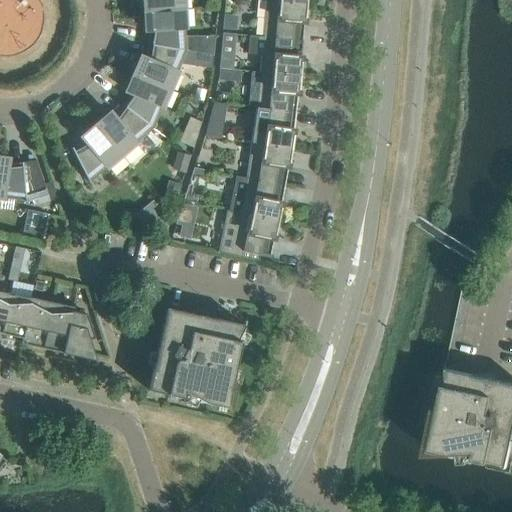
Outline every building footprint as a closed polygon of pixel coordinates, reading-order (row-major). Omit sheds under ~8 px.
[(142,0),(144,12),(184,10),(183,0),(142,0)] [(305,5),(265,1),(262,37),(297,40),(299,23),(304,24),(305,5)] [(148,45),(186,52),(184,10),(144,12),(145,31),(150,31),(148,45)] [(224,16),(222,30),(233,31),(235,17),(224,16)] [(297,40),(262,37),(249,36),(248,54),(261,55),(259,73),(299,76),(301,57),(296,57),(297,40)] [(140,57),(133,74),(170,90),(186,52),(148,45),(145,59),(140,57)] [(232,48),(221,47),(219,69),(230,70),(232,48)] [(196,66),(210,68),(211,57),(198,55),(196,66)] [(256,108),(290,112),(292,95),(297,95),(299,76),(259,73),(251,72),(248,107),(256,108)] [(153,129),(170,90),(133,74),(125,92),(130,94),(122,105),(153,129)] [(197,101),(204,102),(206,91),(199,90),(197,101)] [(110,113),(95,125),(121,156),(153,129),(122,105),(113,117),(110,113)] [(219,139),(224,107),(211,106),(209,118),(203,137),(219,139)] [(290,112),(256,108),(251,143),(290,149),(293,130),(288,130),(290,112)] [(179,142),(193,147),(201,124),(189,119),(179,142)] [(121,156),(95,125),(81,138),(84,142),(71,148),(89,184),(121,156)] [(290,149),(251,143),(245,179),(279,185),(282,167),(288,168),(290,149)] [(188,157),(176,154),(172,167),(184,170),(188,157)] [(0,158),(0,198),(26,202),(47,196),(35,161),(34,161),(35,165),(22,167),(22,163),(7,165),(8,159),(0,158)] [(202,170),(193,169),(191,174),(189,183),(192,184),(194,177),(200,178),(202,170)] [(245,181),(238,213),(277,222),(281,203),(276,202),(279,185),(245,179),(245,181)] [(188,185),(183,202),(195,204),(197,197),(190,196),(192,186),(188,185)] [(152,202),(135,217),(145,228),(153,221),(165,236),(169,223),(152,202)] [(181,206),(175,226),(181,227),(178,239),(189,241),(196,209),(181,206)] [(23,228),(21,238),(41,242),(46,215),(31,211),(27,229),(23,228)] [(277,222),(238,213),(226,211),(217,253),(258,261),(260,256),(264,257),(268,239),(273,241),(277,222)] [(11,261),(10,266),(15,267),(16,262),(21,263),(24,249),(15,247),(11,261)] [(10,266),(7,280),(16,282),(20,268),(21,263),(16,262),(15,267),(10,266)] [(43,290),(45,282),(37,280),(35,288),(43,290)] [(0,292),(0,329),(1,329),(9,295),(0,292)] [(29,299),(9,295),(1,329),(6,330),(5,335),(21,339),(29,299)] [(30,298),(21,339),(42,344),(51,303),(30,298)] [(72,307),(51,303),(42,344),(64,348),(72,307)] [(72,307),(64,348),(86,353),(88,340),(94,338),(86,315),(73,312),(74,308),(72,307)] [(226,408),(236,363),(240,343),(244,325),(165,308),(147,391),(226,408)] [(442,387),(436,415),(428,452),(506,469),(511,443),(511,383),(446,369),(442,387)]
